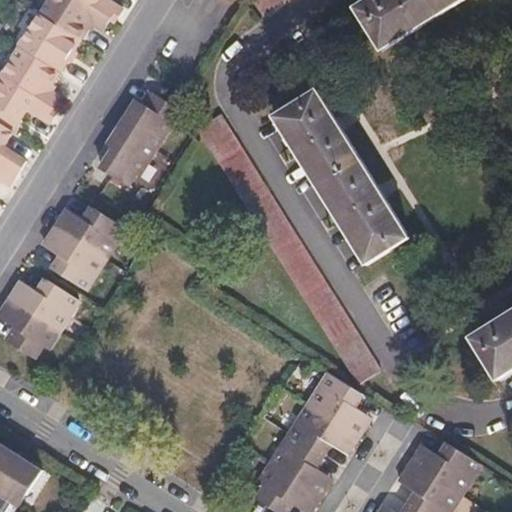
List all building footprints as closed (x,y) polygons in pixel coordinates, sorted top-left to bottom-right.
[(52,0),(42,17),(83,43),(93,28),(106,36),(114,23),(77,0),(52,0)] [(77,0),(114,23),(116,25),(124,12),(104,0),(77,0)] [(253,0),(266,17),(288,0),(253,0)] [(384,51),(465,0),(372,0),(358,9),(384,51)] [(21,49),(62,75),(70,62),(69,61),(75,53),(76,53),(83,43),(42,17),(40,16),(19,48),(21,49)] [(50,93),(62,75),(21,49),(3,78),(56,112),(63,101),(50,93)] [(51,126),(59,113),(56,112),(3,78),(0,76),(0,110),(13,118),(20,107),(28,111),(51,126)] [(277,117),(369,264),(411,237),(386,197),(339,123),(320,91),(277,117)] [(135,118),(130,114),(114,139),(119,143),(116,148),(103,169),(128,184),(135,174),(139,176),(182,110),(152,92),(141,109),(135,118)] [(13,118),(20,123),(28,111),(20,107),(13,118)] [(141,109),(134,107),(130,114),(135,118),(141,109)] [(0,118),(16,129),(20,123),(13,118),(0,110),(0,118)] [(383,370),(222,114),(201,128),(354,373),(360,384),(383,370)] [(0,164),(18,177),(27,164),(3,149),(14,133),(0,123),(0,164)] [(119,143),(114,139),(110,144),(116,148),(119,143)] [(0,183),(10,190),(18,177),(0,164),(0,183)] [(76,224),(64,216),(48,240),(61,248),(56,254),(61,257),(54,269),(85,288),(124,228),(93,207),(84,221),(80,218),(76,224)] [(80,218),(67,210),(64,216),(76,224),(80,218)] [(61,248),(48,240),(44,246),(56,254),(61,248)] [(31,295),(18,287),(3,310),(16,318),(12,325),(17,328),(9,340),(32,356),(41,344),(47,348),(78,300),(47,279),(39,292),(35,289),(31,295)] [(35,289),(22,281),(18,287),(31,295),(35,289)] [(3,310),(0,314),(0,316),(12,325),(16,318),(3,310)] [(500,381),(511,373),(511,314),(507,318),(474,338),(500,381)] [(355,407),(364,394),(331,373),(261,482),(267,485),(259,499),(279,511),(287,511),(294,502),(298,505),(302,500),(315,509),(331,484),(317,475),(321,469),(317,467),(331,444),(336,447),(339,441),(354,450),(370,424),(356,415),(359,410),(355,407)] [(370,424),(374,419),(359,410),(356,415),(370,424)] [(0,511),(12,511),(23,496),(31,500),(49,472),(0,440),(0,511)] [(444,511),(477,461),(445,440),(434,457),(429,454),(426,459),(414,451),(398,477),(410,484),(407,489),(412,492),(399,511),(392,511),(378,511),(376,510),(375,511),(444,511)] [(336,447),(350,455),(354,450),(339,441),(336,447)] [(426,459),(429,454),(418,446),(414,451),(426,459)] [(317,475),(331,484),(335,478),(321,469),(317,475)] [(410,484),(398,477),(395,482),(407,489),(410,484)] [(23,511),(31,500),(23,496),(12,511),(23,511)] [(302,500),(298,505),(308,511),(313,511),(315,509),(302,500)]
